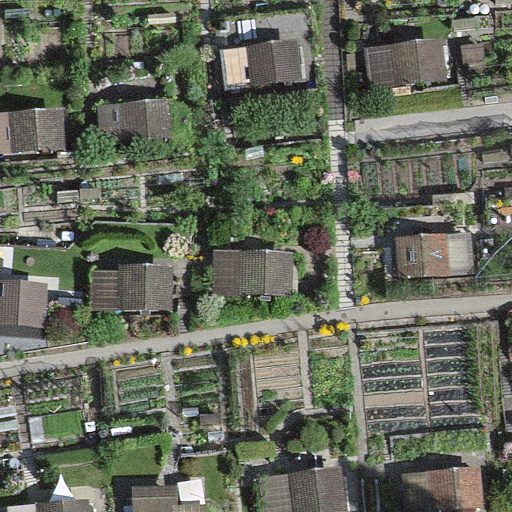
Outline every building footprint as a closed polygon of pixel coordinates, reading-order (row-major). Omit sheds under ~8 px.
[(448,49),(370,57),(374,96),(453,87),(448,49)] [(303,56),(225,60),(227,97),(305,93),(303,56)] [(107,147),(163,151),(165,118),(109,115),(107,147)] [(215,261),(214,304),(298,305),(299,263),(215,261)] [(94,279),(94,322),(176,320),(175,278),(94,279)] [(0,341),(47,343),(48,297),(0,295),(0,341)] [(267,511),(348,511),(347,480),(266,484),(267,511)] [(406,485),(407,511),(487,511),(485,480),(406,485)] [(177,511),(178,498),(136,498),(135,511),(177,511)]
